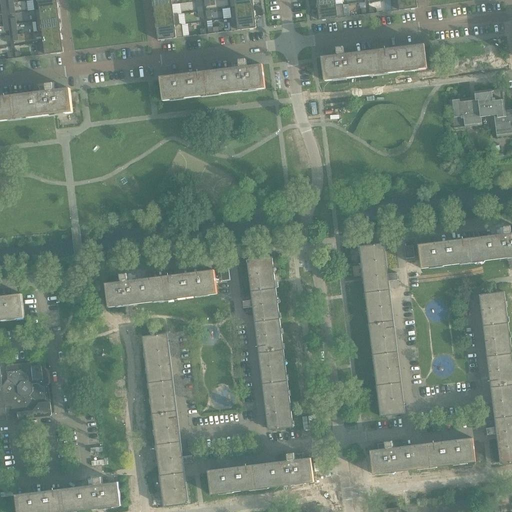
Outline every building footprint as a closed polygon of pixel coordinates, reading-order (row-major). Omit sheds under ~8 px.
[(35,11),(58,8),(57,0),(37,0),(34,1),(35,11)] [(230,8),(254,5),(252,0),(234,0),(235,7),(230,8)] [(416,0),(390,0),(392,12),(417,9),(416,0)] [(177,5),(177,4),(154,7),(155,17),(179,15),(179,14),(174,15),(173,5),(177,5)] [(232,19),(255,16),(254,5),(230,8),(232,19)] [(319,21),(345,18),(343,5),(336,6),(318,8),(319,21)] [(36,22),(59,19),(58,8),(35,11),(36,22)] [(157,28),(180,25),(179,15),(155,17),(157,28)] [(230,19),(231,32),(257,29),(255,16),(232,19),(230,19)] [(38,32),(61,29),(59,19),(36,22),(38,32)] [(182,25),(180,25),(157,28),(158,41),(184,38),(182,25)] [(44,42),(62,40),(61,29),(38,32),(38,33),(42,32),(44,42)] [(37,43),(38,56),(64,53),(62,40),(44,42),(37,43)] [(353,57),(353,54),(352,47),(337,49),(338,59),(323,61),(323,58),(322,58),(325,82),(427,70),(425,46),(424,46),(424,49),(353,57)] [(162,80),(161,77),(161,79),(164,101),(265,89),(266,89),(263,65),(262,65),(263,68),(248,70),(247,60),(231,62),(232,71),(162,80)] [(56,115),(57,115),(57,114),(73,112),(70,92),(55,94),(54,84),(38,86),(39,96),(0,100),(0,121),(54,115),(56,115)] [(454,129),(482,126),(481,118),(494,116),(497,138),(511,136),(511,107),(505,108),(503,89),(474,93),(475,100),(471,101),(471,99),(450,101),(454,129)] [(420,248),(420,245),(419,245),(422,269),(511,258),(511,236),(511,227),(495,229),(497,239),(420,248)] [(387,282),(389,282),(398,280),(397,273),(386,275),(382,244),(360,247),(381,417),(403,414),(387,282)] [(405,247),(406,259),(415,258),(413,246),(406,247),(405,247)] [(244,309),(253,308),(256,307),(271,430),(293,428),(272,258),(250,260),(255,300),(243,301),(244,309)] [(220,269),(222,281),(230,281),(229,269),(220,269)] [(214,273),(137,283),(136,273),(121,275),(122,285),(106,287),(109,308),(218,295),(215,270),(214,271),(214,273)] [(488,435),(497,435),(499,435),(500,439),(503,465),(511,463),(511,353),(504,292),(482,295),(498,427),(487,428),(488,435)] [(0,300),(0,321),(25,318),(23,295),(22,295),(22,297),(0,300)] [(182,464),(184,464),(193,463),(192,455),(181,457),(165,334),(143,337),(164,507),(187,504),(182,464)] [(46,372),(44,370),(47,367),(46,362),(45,361),(8,365),(7,367),(8,379),(3,386),(0,366),(0,365),(0,422),(8,421),(7,414),(13,413),(16,413),(18,414),(18,419),(20,420),(51,416),(52,414),(49,386),(46,383),(47,381),(48,381),(46,372)] [(372,453),(372,451),(371,451),(374,475),(476,462),(473,441),(473,438),(472,438),(473,441),(402,450),(401,440),(386,442),(387,452),(372,453)] [(210,473),(210,471),(209,471),(212,495),(314,482),(311,458),(311,461),(296,463),(295,453),(280,455),(281,464),(210,473)] [(17,494),(19,511),(75,511),(105,508),(105,509),(106,508),(122,506),(119,485),(104,487),(103,477),(87,479),(88,488),(18,497),(18,494),(17,494)] [(511,511),(511,493),(491,497),(492,507),(495,507),(495,511),(511,511)]
